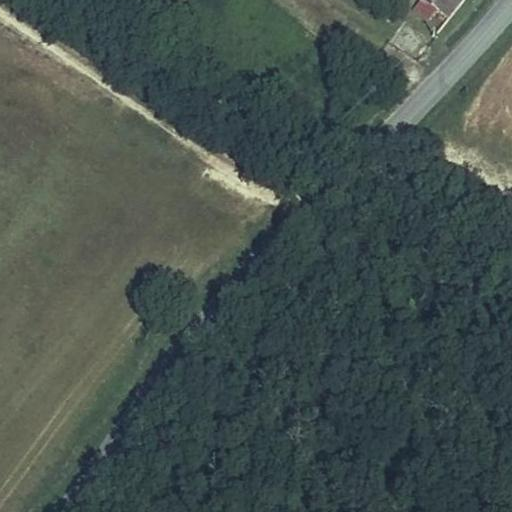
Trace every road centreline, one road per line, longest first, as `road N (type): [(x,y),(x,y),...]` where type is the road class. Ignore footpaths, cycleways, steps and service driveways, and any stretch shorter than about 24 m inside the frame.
road 1 (tertiary): [(69,511),(145,402),(295,215),(388,135),(511,0)]
road 2 (track): [(0,10),(295,215)]
